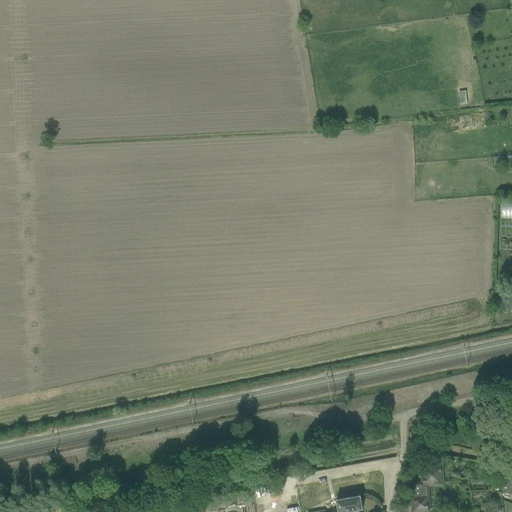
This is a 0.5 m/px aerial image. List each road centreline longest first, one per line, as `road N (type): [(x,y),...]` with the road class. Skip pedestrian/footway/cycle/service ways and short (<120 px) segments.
road 1 (track): [(406,415),(355,423),(288,411),(0,466)]
road 2 (track): [(402,454),(100,511)]
road 3 (unclassified): [(390,511),(385,494),(398,474),(406,415),(511,398)]
